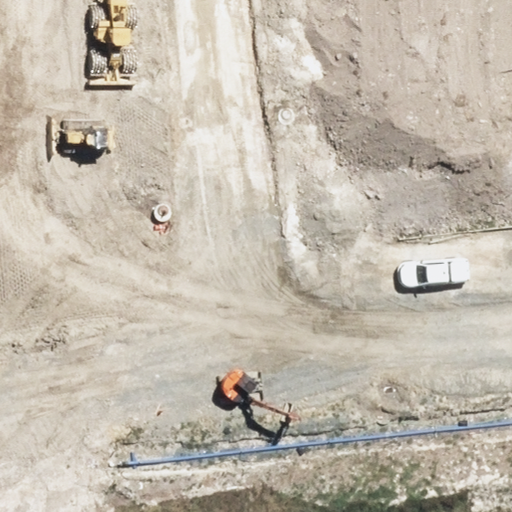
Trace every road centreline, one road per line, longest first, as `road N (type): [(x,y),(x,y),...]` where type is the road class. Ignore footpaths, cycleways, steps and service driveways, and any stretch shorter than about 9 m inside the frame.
road 1 (residential): [(241,345),(198,0)]
road 2 (residential): [(511,312),(241,345)]
road 3 (residential): [(241,345),(0,374)]
